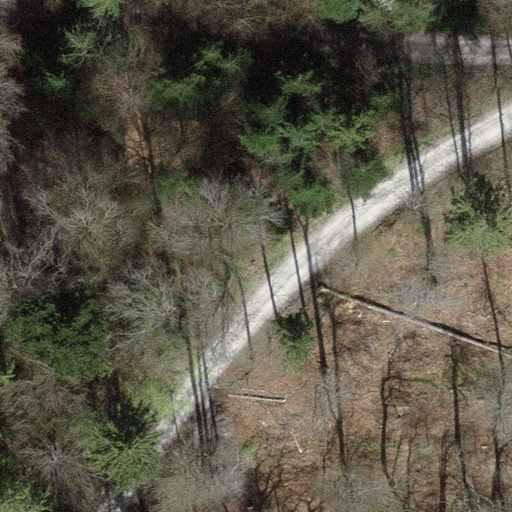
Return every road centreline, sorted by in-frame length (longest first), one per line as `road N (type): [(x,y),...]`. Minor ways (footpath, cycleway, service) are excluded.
road 1 (track): [(125,511),(298,260),(438,149),(511,111)]
road 2 (track): [(511,49),(351,48),(0,6)]
